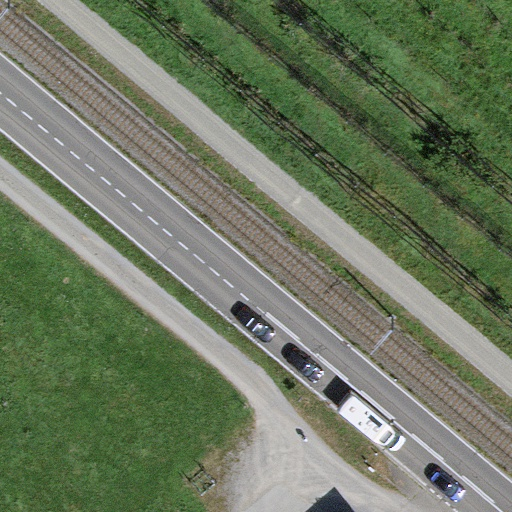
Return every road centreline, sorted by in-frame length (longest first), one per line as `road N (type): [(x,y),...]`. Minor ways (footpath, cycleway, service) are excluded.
road 1 (primary): [(0,92),(503,511)]
road 2 (track): [(59,0),(511,379)]
road 3 (track): [(408,511),(0,180)]
